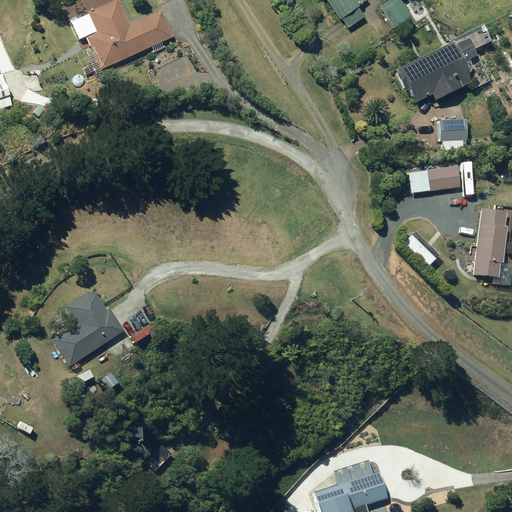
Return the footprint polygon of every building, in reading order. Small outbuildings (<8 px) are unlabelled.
[(85,38),(100,71),(173,38),(161,11),(128,26),(116,0),(115,0),(86,14),(95,33),(85,38)] [(341,20),(347,29),(364,18),(358,9),(362,6),(357,0),(325,0),(339,21),(341,20)] [(381,12),(393,29),(411,18),(399,0),(381,12)] [(408,91),(415,104),(432,96),(435,102),(470,85),(466,76),(470,74),(472,69),(469,62),(476,59),(468,41),(455,47),(453,44),(395,71),(405,93),(408,91)] [(82,68),(86,78),(95,74),(91,64),(82,68)] [(0,76),(0,110),(11,107),(1,76),(0,76)] [(438,122),(439,143),(467,142),(466,120),(438,122)] [(426,170),(429,191),(459,186),(456,166),(426,170)] [(459,173),(462,186),(469,184),(466,171),(459,173)] [(472,274),(497,277),(499,262),(502,263),(506,226),(503,225),(505,211),(479,208),(472,274)] [(50,340),(67,366),(123,330),(108,308),(105,310),(95,294),(86,292),(64,306),(75,324),(50,340)] [(127,340),(131,346),(138,341),(134,336),(127,340)] [(85,382),(82,374),(62,383),(66,391),(85,382)] [(115,385),(107,374),(96,382),(105,393),(115,385)] [(349,510),(349,511),(374,511),(371,503),(387,498),(378,471),(336,484),(344,511),(349,510)]
